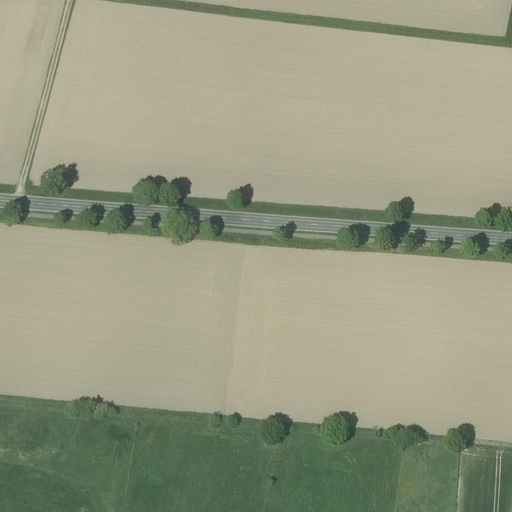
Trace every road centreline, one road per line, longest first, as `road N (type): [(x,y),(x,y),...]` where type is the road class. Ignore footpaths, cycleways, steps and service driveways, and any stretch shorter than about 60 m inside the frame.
road 1 (track): [(511,457),(0,409)]
road 2 (secondary): [(511,248),(0,210)]
road 3 (track): [(78,12),(511,60)]
road 4 (track): [(78,12),(15,211)]
